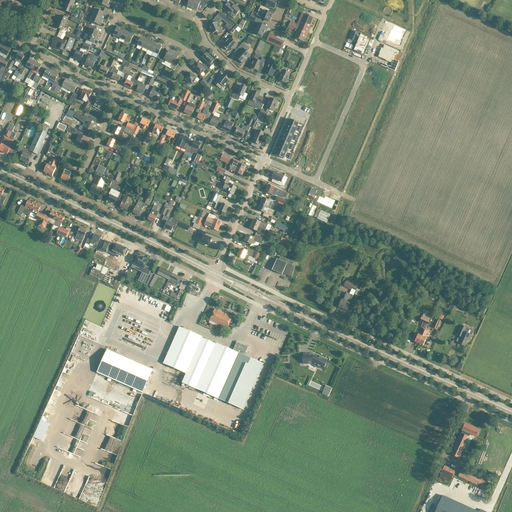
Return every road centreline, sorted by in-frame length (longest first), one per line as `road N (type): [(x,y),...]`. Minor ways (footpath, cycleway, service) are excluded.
road 1 (unclassified): [(511,421),(260,305)]
road 2 (primary): [(511,411),(270,300)]
road 3 (unclassified): [(511,401),(282,296)]
road 4 (primary): [(215,273),(0,168)]
road 5 (residential): [(196,274),(0,178)]
road 6 (residential): [(203,257),(74,195)]
road 7 (residential): [(365,63),(314,182)]
